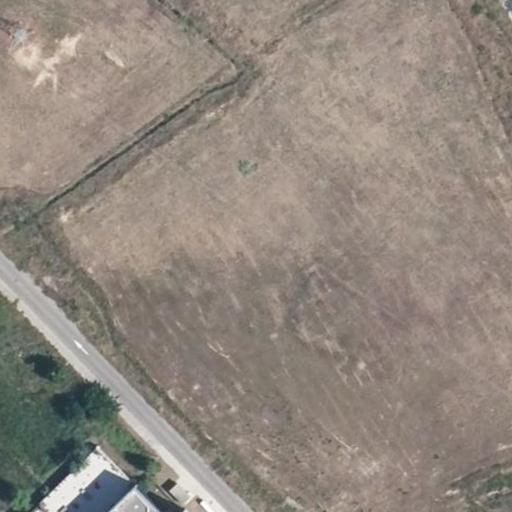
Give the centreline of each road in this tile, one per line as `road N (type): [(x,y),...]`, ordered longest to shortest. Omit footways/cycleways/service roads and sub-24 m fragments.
road 1 (residential): [(241,511),(0,262)]
road 2 (unknown): [(457,0),(181,175)]
